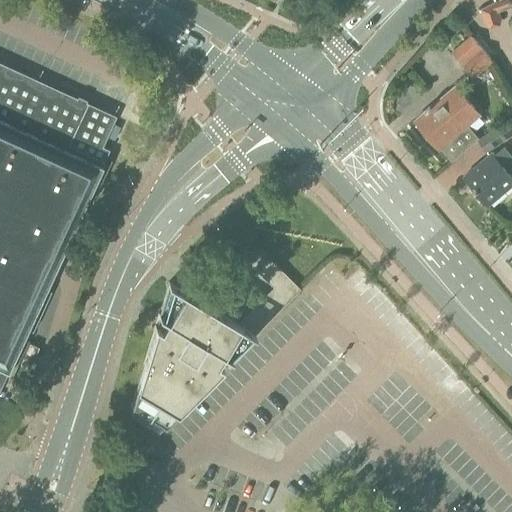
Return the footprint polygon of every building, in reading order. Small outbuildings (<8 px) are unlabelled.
[(488,29),(504,23),(500,11),(511,6),(511,0),(499,0),(481,10),(488,29)] [(463,64),(483,48),(472,35),(453,51),(463,64)] [(483,48),(463,64),(475,78),(494,61),(483,48)] [(0,391),(22,344),(15,340),(23,321),(25,322),(36,298),(34,297),(42,280),(44,280),(46,276),(44,275),(52,259),(53,260),(54,257),(55,256),(54,255),(62,236),(64,237),(75,213),(73,212),(81,194),(89,198),(105,163),(104,162),(109,151),(102,147),(117,117),(0,62),(0,391)] [(423,114),(416,119),(441,148),(442,148),(468,125),(481,114),(456,85),(431,106),(431,105),(422,113),(423,114)] [(485,152),(511,134),(511,115),(476,138),(485,152)] [(511,184),(511,156),(502,145),(465,177),(489,205),(511,184)] [(170,282),(133,407),(133,409),(133,411),(133,412),(133,415),(134,417),(134,418),(136,421),(138,423),(139,424),(140,426),(142,428),(145,429),(147,430),(151,431),(154,431),(158,430),(161,430),(163,428),(166,427),(168,425),(256,335),(301,289),(258,246),(245,259),(274,287),(238,324),(170,282)] [(29,369),(32,364),(36,355),(39,347),(30,343),(20,365),(29,369)]
